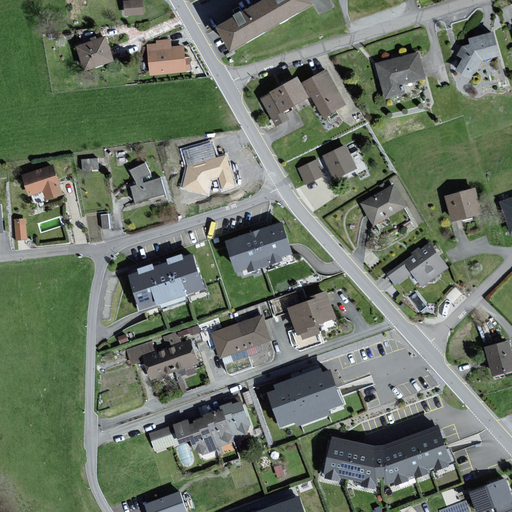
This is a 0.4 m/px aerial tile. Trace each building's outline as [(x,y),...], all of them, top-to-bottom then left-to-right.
[(144,12),(143,0),(128,2),(129,13),(144,12)] [(305,5),(302,0),(263,0),(239,14),(214,28),(226,50),(305,5)] [(470,40),(472,44),(463,47),(459,55),(464,58),(457,70),(472,79),(483,60),(501,55),(495,32),(470,40)] [(114,58),(106,37),(81,46),(89,68),(114,58)] [(171,47),(170,40),(157,41),(157,44),(148,45),(151,74),(191,70),(189,58),(186,59),(184,46),(171,47)] [(424,77),(417,54),(376,65),(385,97),(404,92),(401,83),(424,77)] [(324,70),(302,83),(321,116),(343,104),(324,70)] [(305,98),(295,79),(268,93),(270,96),(262,100),(275,124),(287,118),(285,115),(283,116),(280,111),(305,98)] [(352,168),(343,148),(325,156),(334,177),(352,168)] [(82,168),(99,166),(98,154),(81,156),(82,168)] [(324,174),(317,160),(299,169),(307,183),(324,174)] [(131,170),(138,185),(132,187),(136,202),(164,194),(160,179),(144,184),(141,178),(149,174),(144,164),(131,170)] [(48,197),(64,192),(56,166),(26,175),(32,194),(46,189),(48,197)] [(404,206),(392,185),(360,204),(372,224),(404,206)] [(479,213),(472,189),(443,197),(449,221),(479,213)] [(511,200),(502,204),(510,231),(511,229),(511,200)] [(28,238),(25,218),(16,219),(18,239),(28,238)] [(285,222),(229,240),(239,270),(251,267),(252,270),(290,258),(289,254),(295,252),(285,222)] [(428,246),(421,251),(419,249),(412,254),(414,256),(388,274),(395,283),(410,272),(420,286),(445,268),(428,246)] [(208,285),(198,254),(188,257),(187,254),(171,259),(172,263),(158,268),(156,263),(144,267),(145,272),(134,275),(144,306),(208,285)] [(333,302),(329,291),(312,297),(313,299),(293,307),(298,321),(302,332),(303,332),(305,337),(321,332),(319,327),(322,325),(321,322),(338,316),(333,302)] [(269,326),(264,315),(214,333),(219,344),(223,356),(273,338),(269,326)] [(195,351),(191,340),(181,344),(177,333),(165,337),(169,347),(156,351),(153,341),(129,350),(133,362),(146,357),(149,367),(153,376),(198,360),(195,351)] [(511,369),(506,343),(485,348),(492,374),(511,369)] [(284,388),(274,392),(286,423),(301,418),(303,423),(333,411),(331,407),(346,401),(334,370),(326,373),(325,368),(282,383),(284,388)] [(254,430),(244,402),(235,405),(234,402),(226,405),(224,406),(226,411),(219,413),(218,411),(209,414),(208,414),(209,417),(204,418),(199,420),(200,422),(192,425),(191,420),(179,424),(184,440),(195,436),(200,451),(217,445),(216,443),(254,430)] [(175,442),(170,425),(152,431),(157,447),(175,442)] [(390,445),(380,445),(338,437),(331,472),(378,482),(380,473),(389,475),(390,475),(392,480),(455,459),(443,427),(390,445)] [(511,499),(511,497),(506,481),(475,492),(481,510),(511,499)] [(182,511),(190,509),(182,491),(150,502),(153,511),(182,511)] [(307,511),(302,497),(259,511),(307,511)] [(466,497),(440,507),(441,511),(468,511),(471,511),(466,497)]
